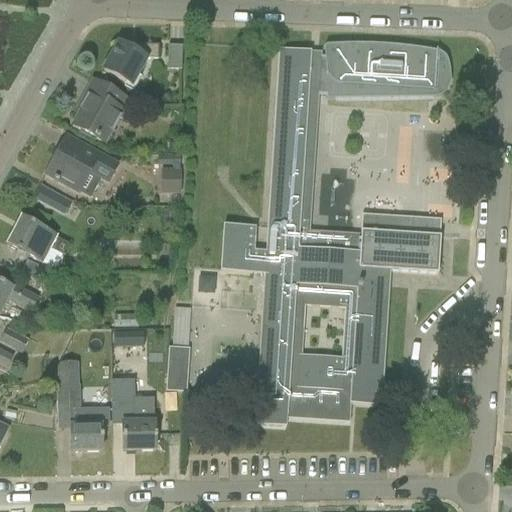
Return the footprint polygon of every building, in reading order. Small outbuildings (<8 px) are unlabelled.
[(126,43),(123,48),(118,45),(103,72),(130,88),(146,61),(157,61),(158,47),(134,45),(133,47),(126,43)] [(448,63),(446,61),(444,58),(441,56),(440,55),(438,54),(424,51),(410,49),(396,48),(382,47),(368,46),(354,46),(340,46),(326,47),(325,48),(324,48),(323,49),(323,50),(323,51),(324,59),(320,58),(320,55),(279,52),(265,254),(252,253),(254,229),(223,227),(219,272),(264,275),(260,327),(255,427),(286,429),(286,420),(349,424),(350,405),(378,407),(387,272),(436,276),(440,221),(361,217),(361,233),(359,233),(359,236),(308,233),(317,99),(436,99),(439,97),(442,95),(443,94),(445,92),(446,91),(447,90),(449,87),(450,83),(451,82),(451,80),(451,77),(451,74),(451,71),(451,70),(450,67),(448,63)] [(167,71),(181,72),(182,48),(168,47),(167,71)] [(119,118),(129,123),(138,108),(109,92),(101,106),(88,99),(72,127),(104,145),(119,118)] [(44,178),(89,202),(100,182),(108,187),(119,167),(66,138),(44,178)] [(180,196),(180,170),(160,170),(160,195),(180,196)] [(40,186),(32,203),(71,220),(78,203),(40,186)] [(43,263),(50,250),(62,256),(67,246),(43,233),(44,231),(21,220),(7,247),(29,259),(30,256),(43,263)] [(159,256),(159,264),(147,263),(146,270),(167,270),(167,257),(169,257),(169,248),(159,247),(158,256),(159,256)] [(27,262),(20,274),(36,275),(39,268),(27,262)] [(0,312),(5,302),(31,315),(39,299),(14,286),(11,291),(0,284),(0,312)] [(174,309),(171,349),(187,350),(189,310),(174,309)] [(6,330),(0,341),(0,344),(20,356),(31,356),(37,344),(26,338),(25,340),(6,330)] [(115,338),(114,347),(144,349),(145,339),(115,338)] [(0,366),(6,370),(13,357),(0,350),(0,366)] [(185,393),(185,392),(188,351),(168,350),(165,392),(185,393)] [(154,452),(153,424),(153,400),(137,400),(137,383),(111,383),(111,427),(122,427),(123,452),(154,452)] [(104,406),(104,386),(84,387),(84,406),(104,406)] [(101,426),(79,426),(79,387),(57,387),(57,431),(70,431),(70,452),(101,452),(101,426)] [(0,447),(9,430),(0,424),(0,447)]
